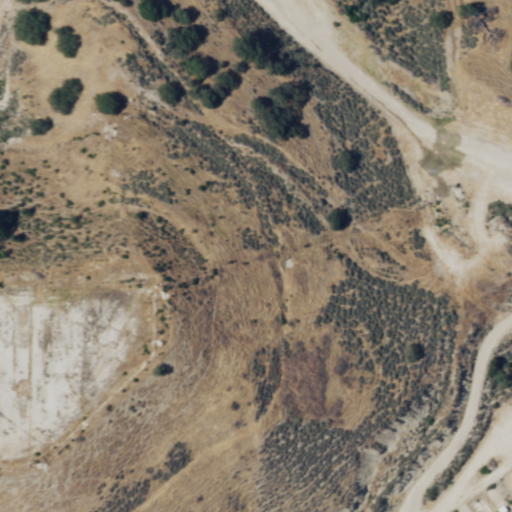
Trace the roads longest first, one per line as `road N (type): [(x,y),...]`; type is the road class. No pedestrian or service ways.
road 1 (track): [(511,485),(318,126),(165,0)]
road 2 (track): [(61,459),(137,453),(197,432),(216,332),(217,255),(128,181),(43,236),(0,214)]
road 3 (track): [(0,476),(61,459),(129,411),(129,327),(87,300),(0,283)]
road 4 (track): [(511,285),(480,306),(335,511)]
